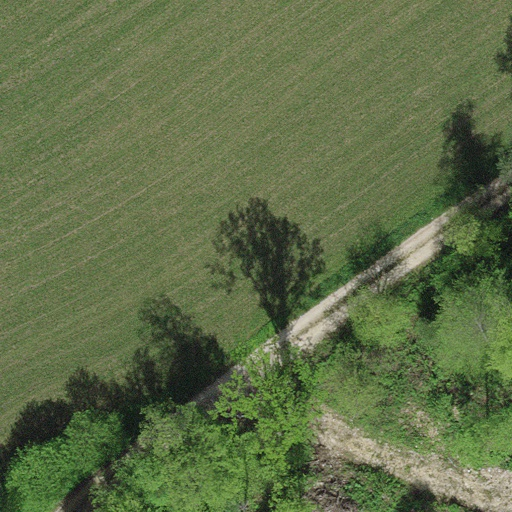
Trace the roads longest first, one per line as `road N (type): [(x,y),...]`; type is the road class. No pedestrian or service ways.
road 1 (track): [(76,511),(131,460),(511,187)]
road 2 (track): [(229,390),(511,493)]
